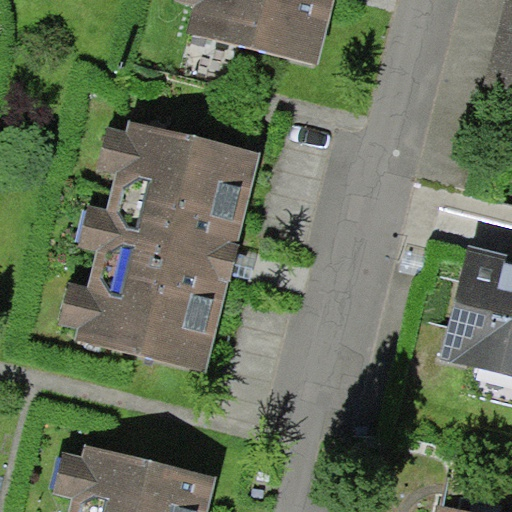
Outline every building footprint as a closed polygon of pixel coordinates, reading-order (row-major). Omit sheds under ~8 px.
[(338,0),(178,0),(177,5),(199,11),(192,40),(313,69),(330,1),(338,3),(338,0)] [(511,0),(506,0),(484,89),(511,95),(511,0)] [(128,138),(106,133),(96,172),(119,177),(109,217),(87,211),(77,250),(100,256),(90,295),(68,289),(58,329),(81,334),(78,345),(199,375),(222,282),(230,284),(237,252),(229,250),(252,157),(131,127),(128,138)] [(511,261),(471,252),(444,361),(511,377),(511,261)] [(84,459),(61,453),(52,492),(74,498),(70,511),(198,511),(207,477),(86,448),(84,459)]
